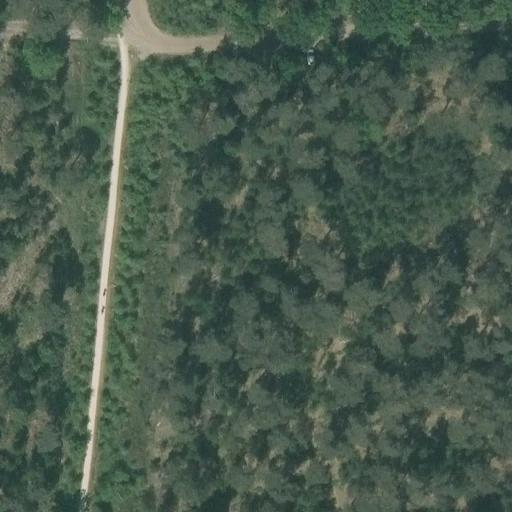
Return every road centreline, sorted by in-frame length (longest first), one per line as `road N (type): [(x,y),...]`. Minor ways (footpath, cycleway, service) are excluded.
road 1 (track): [(511,25),(294,40)]
road 2 (track): [(294,40),(135,44)]
road 3 (track): [(126,44),(0,33)]
